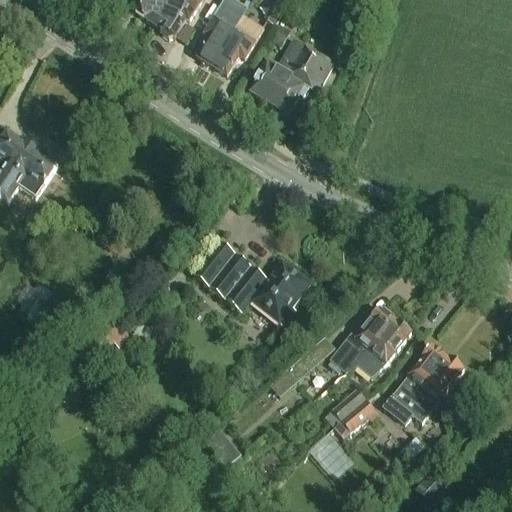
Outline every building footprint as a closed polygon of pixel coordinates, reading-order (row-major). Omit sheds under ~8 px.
[(147,0),(148,1),(137,18),(156,31),(175,0),(147,0)] [(188,27),(205,0),(175,0),(156,31),(174,43),(186,25),(188,27)] [(197,62),(212,71),(243,20),(223,7),(203,39),(209,42),(197,62)] [(245,64),(264,32),(243,20),(212,71),(227,81),(239,60),(245,64)] [(279,33),(273,43),(283,48),(289,39),(279,33)] [(279,70),(269,64),(249,96),(287,119),(298,100),(303,103),(309,93),(317,97),(334,68),(294,45),(279,70)] [(0,178),(0,201),(7,206),(18,191),(35,203),(43,192),(43,193),(58,171),(9,136),(0,148),(0,162),(7,168),(0,178)] [(267,285),(218,247),(193,279),(241,317),(250,305),(282,330),(294,315),(291,312),(310,289),(282,266),(267,285)] [(43,325),(56,308),(50,303),(54,298),(39,286),(35,291),(28,287),(15,304),(21,309),(17,314),(33,326),(37,321),(43,325)] [(379,314),(356,343),(351,339),(330,366),(345,378),(357,372),(369,356),(368,356),(394,324),(393,324),(379,314)] [(83,342),(87,346),(76,357),(96,378),(107,367),(102,362),(113,351),(117,356),(129,344),(105,320),(83,342)] [(411,338),(394,324),(368,356),(369,356),(357,372),(373,385),(411,338)] [(325,345),(272,392),(280,401),(334,355),(325,345)] [(432,350),(381,416),(403,433),(412,421),(422,429),(464,374),(450,363),(432,350)] [(332,418),(341,429),(365,409),(355,398),(332,418)] [(374,420),(365,409),(341,429),(351,440),(374,420)] [(240,462),(218,436),(203,449),(225,476),(240,462)] [(480,511),(481,511),(438,479),(420,504),(431,511),(480,511)] [(360,509),(375,496),(366,486),(351,499),(353,500),(359,507),(360,509)] [(353,500),(347,506),(352,511),(353,511),(359,507),(353,500)]
